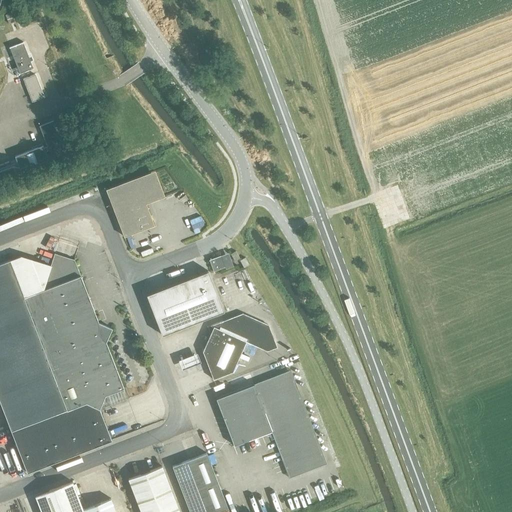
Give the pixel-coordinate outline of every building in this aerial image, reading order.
[(11,12),(5,15),(8,24),(10,23),(13,22),(15,21),(11,12)] [(20,73),(33,68),(23,42),(9,47),(20,73)] [(35,74),(23,79),(32,102),(44,97),(35,74)] [(65,152),(53,120),(39,126),(47,146),(43,147),(43,145),(15,156),(20,170),(48,159),(47,157),(51,155),(51,157),(65,152)] [(136,178),(106,189),(124,236),(154,225),(145,203),(136,178)] [(235,261),(239,258),(236,251),(231,254),(235,261)] [(0,263),(0,401),(11,431),(27,472),(112,439),(99,407),(105,395),(124,388),(106,341),(112,328),(98,322),(74,259),(55,253),(51,265),(35,260),(14,269),(10,259),(0,263)] [(220,256),(209,260),(213,271),(225,267),(220,256)] [(244,257),(239,260),(243,267),(248,264),(244,257)] [(208,271),(147,295),(162,334),(223,311),(208,271)] [(277,347),(268,324),(242,313),(211,325),(212,329),(202,351),(213,379),(232,371),(246,341),(267,351),(277,347)] [(182,368),(201,361),(197,351),(178,358),(182,368)] [(326,463),(291,370),(216,398),(234,445),(266,432),(266,434),(270,436),(273,435),(289,477),(326,463)] [(189,511),(220,511),(228,509),(206,453),(172,466),(189,511)] [(179,511),(162,466),(128,479),(141,511),(179,511)] [(41,511),(83,511),(83,509),(72,481),(49,490),(47,497),(37,501),(41,511)] [(116,511),(111,498),(83,509),(83,511),(116,511)]
